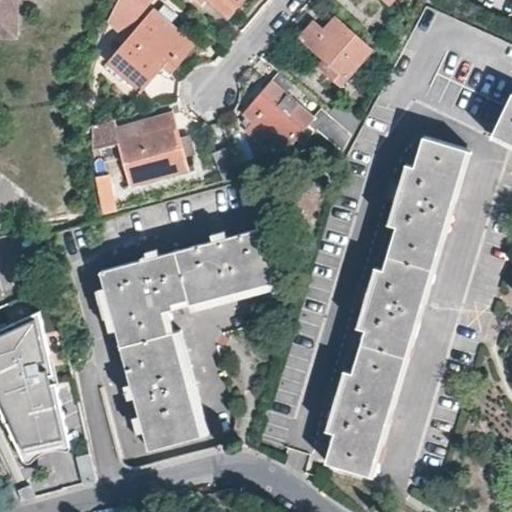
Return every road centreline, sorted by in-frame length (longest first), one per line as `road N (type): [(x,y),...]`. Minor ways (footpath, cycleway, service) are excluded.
road 1 (residential): [(62,511),(238,467),(266,474),(320,511)]
road 2 (residential): [(211,92),(291,0)]
